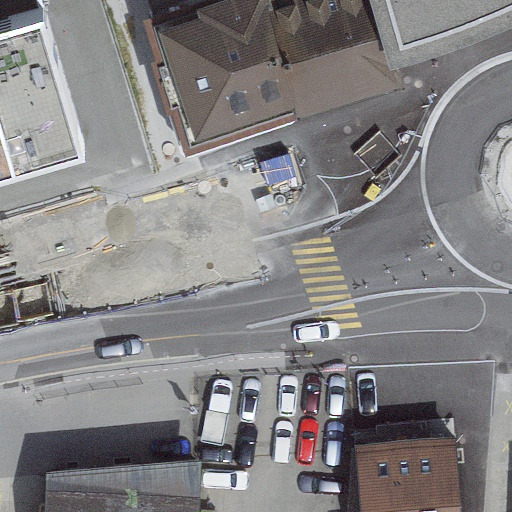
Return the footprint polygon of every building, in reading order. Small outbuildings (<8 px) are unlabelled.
[(282,0),(267,5),(265,0),(203,0),(190,4),(193,13),(153,25),(181,115),(189,112),(195,129),(290,99),(294,110),(396,78),(371,0),(282,0)] [(511,0),(385,0),(410,64),(511,23),(511,0)] [(0,163),(87,136),(44,2),(0,15),(0,163)] [(495,511),(494,424),(354,428),(356,511),(495,511)] [(195,511),(199,456),(43,470),(40,511),(195,511)]
